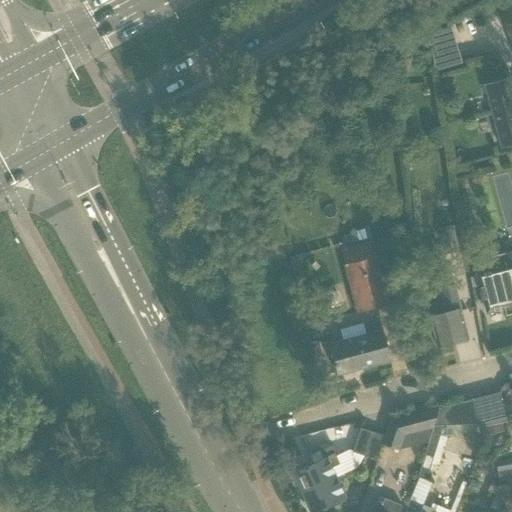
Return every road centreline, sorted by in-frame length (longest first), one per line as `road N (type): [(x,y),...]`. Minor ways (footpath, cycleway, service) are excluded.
road 1 (primary): [(71,145),(323,0)]
road 2 (residential): [(241,427),(511,362)]
road 3 (secondary): [(164,373),(71,145)]
road 4 (secondary): [(40,162),(95,273),(164,373)]
road 5 (secondary): [(245,511),(164,373)]
road 6 (primary): [(156,0),(38,65)]
